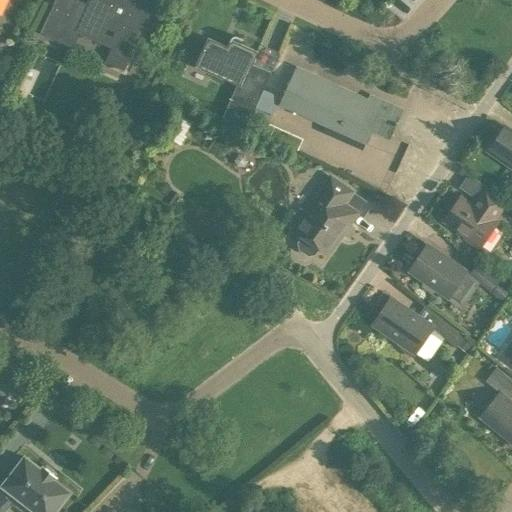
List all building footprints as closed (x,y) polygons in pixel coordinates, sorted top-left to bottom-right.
[(56,0),(41,33),(59,41),(75,5),(83,9),(73,32),(83,36),(83,35),(111,48),(105,62),(123,71),(155,0),(56,0)] [(208,39),(195,68),(216,77),(236,86),(222,117),(246,128),(261,95),(270,75),(252,66),(258,53),(240,45),(242,41),(235,38),(231,39),(228,47),(208,39)] [(295,69),(279,105),(366,143),(372,131),(390,139),(391,137),(402,111),(384,102),(381,107),(295,69)] [(261,95),(246,128),(272,140),(297,151),(302,140),(280,130),(258,120),(262,110),(267,98),(261,95)] [(194,118),(183,112),(168,141),(175,144),(181,147),(187,136),(184,135),(194,118)] [(511,132),(505,127),(489,150),(511,166),(511,132)] [(70,128),(65,139),(89,150),(94,139),(70,128)] [(297,243),(298,249),(305,253),(308,256),(314,254),(319,248),(328,255),(357,213),(344,204),(352,192),(333,179),(325,191),(328,193),(298,234),(302,237),(297,243)] [(494,222),(506,205),(485,190),(472,208),(460,199),(444,222),(466,238),(465,240),(480,250),(497,224),(494,222)] [(427,246),(409,272),(423,281),(422,289),(431,295),(438,292),(448,299),(449,299),(461,307),(478,282),(491,292),(498,283),(477,266),(469,275),(427,246)] [(511,279),(508,276),(502,284),(510,290),(511,287),(511,279)] [(498,285),(492,293),(502,301),(508,293),(498,285)] [(429,361),(445,338),(455,345),(463,335),(444,320),(436,331),(433,329),(390,299),(373,325),(399,343),(397,346),(409,358),(413,353),(415,355),(417,353),(429,361)] [(464,338),(457,346),(467,353),(473,345),(464,338)] [(511,444),(511,401),(508,398),(511,392),(511,381),(496,368),(485,382),(499,394),(480,418),(511,444)] [(2,484),(0,481),(0,511),(16,497),(31,509),(27,511),(53,511),(69,493),(53,480),(55,478),(46,470),(43,468),(41,470),(35,466),(24,457),(2,484)] [(253,511),(247,503),(236,511),(253,511)]
